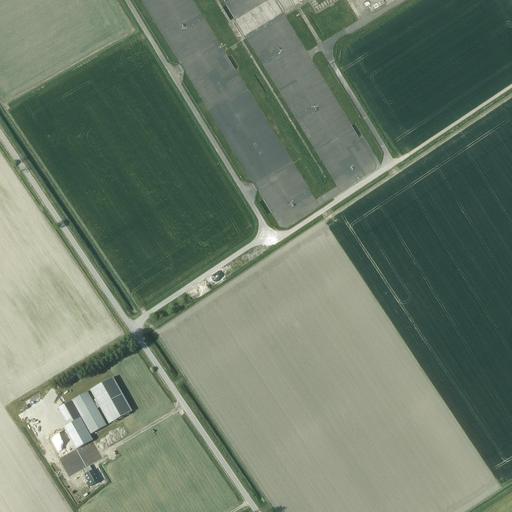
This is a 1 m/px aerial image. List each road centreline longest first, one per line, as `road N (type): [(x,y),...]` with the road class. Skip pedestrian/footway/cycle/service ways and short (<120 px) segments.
road 1 (unclassified): [(257,511),(0,134)]
road 2 (track): [(393,165),(511,88)]
